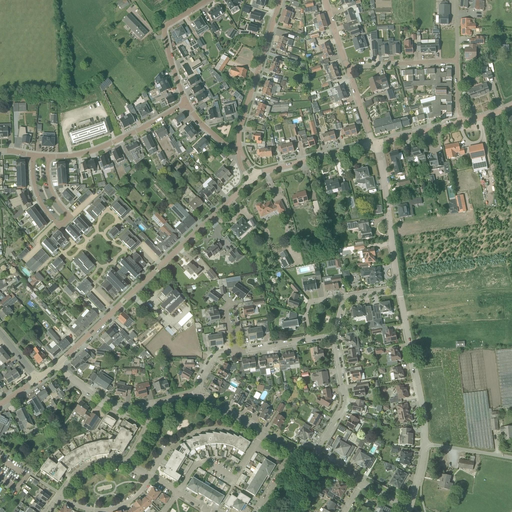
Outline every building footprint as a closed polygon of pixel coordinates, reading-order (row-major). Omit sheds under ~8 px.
[(120,0),(116,3),(121,10),(129,5),(125,0),(120,0)] [(241,3),(239,0),(233,0),(225,0),(224,1),(230,11),(237,7),(236,5),(241,3)] [(266,0),(257,0),(257,1),(254,0),(252,7),(259,10),(260,6),(263,7),(264,7),(265,4),(266,5),(266,0)] [(471,5),(471,10),(484,11),(484,0),(472,0),(472,1),(471,1),(468,1),(461,0),(460,8),(468,9),(468,5),(471,5)] [(439,5),(439,25),(448,25),(448,16),(450,16),(450,6),(448,6),(448,2),(441,2),(441,5),(439,5)] [(349,11),(344,13),(346,18),(355,15),(360,14),(358,8),(360,8),(359,4),(348,8),(349,11)] [(284,11),(282,17),(289,19),(292,20),(294,14),(292,13),(293,11),(294,11),(296,7),(290,5),(288,9),(288,12),(284,11)] [(218,6),(207,13),(211,20),(223,13),(218,6)] [(249,14),(251,8),(244,6),(242,12),(249,14)] [(260,22),(262,16),(252,13),(250,19),(251,19),(254,20),(260,22)] [(148,33),(129,14),(122,21),(141,40),(148,33)] [(325,21),(323,15),(320,16),(319,14),(315,15),(313,15),(314,18),(317,17),(317,19),(313,20),(315,24),(318,23),(325,21)] [(350,26),(356,24),(359,23),(358,18),(356,19),(355,15),(346,18),(347,24),(349,23),(350,26)] [(283,26),(287,28),(290,29),(291,25),(287,24),(289,19),(282,17),(280,23),(283,24),(283,26)] [(202,34),(200,30),(205,27),(200,18),(196,21),(196,22),(193,23),(195,27),(193,28),(198,37),(202,34)] [(476,31),(476,27),(476,24),(471,24),(471,20),(461,20),(461,35),(472,35),(471,31),(476,31)] [(324,28),(327,27),(325,21),(318,23),(320,29),(319,30),(320,32),(324,31),(324,28)] [(359,23),(356,24),(350,26),(351,30),(349,30),(352,37),(360,34),(359,31),(362,30),(360,23),(359,23)] [(214,33),(218,31),(214,24),(210,26),(214,33)] [(237,31),(240,35),(243,35),(246,35),(249,35),(250,32),(256,34),(256,33),(257,33),(258,29),(257,29),(257,28),(246,24),(244,32),(238,30),(237,31)] [(176,35),(173,37),(177,44),(183,40),(181,37),(185,35),(181,27),(176,29),(177,30),(174,32),(176,35)] [(235,35),(236,35),(238,32),(233,29),(228,37),(232,39),(235,35)] [(425,55),(429,55),(428,44),(421,44),(420,36),(417,36),(417,52),(421,52),(421,54),(425,54),(425,55)] [(281,37),(279,43),(286,45),(287,42),(289,43),(289,40),(281,37)] [(363,49),(364,48),(361,37),(353,40),(356,51),(358,50),(358,52),(359,53),(361,53),(362,53),(363,52),(363,50),(363,49)] [(389,39),(389,51),(393,51),(393,55),(400,55),(399,46),(395,46),(395,44),(393,44),(393,39),(389,39)] [(377,40),(378,52),(382,52),(382,56),(388,55),(388,46),(384,47),(384,44),(382,45),(382,40),(377,40)] [(435,43),(428,44),(429,55),(433,54),(433,53),(436,53),(436,51),(439,51),(439,40),(435,40),(435,43)] [(180,54),(197,44),(195,41),(187,46),(184,41),(176,46),(178,49),(177,49),(180,54)] [(405,50),(405,54),(413,54),(412,42),(411,42),(410,42),(404,42),(404,50),(405,50)] [(285,49),(286,45),(279,43),(277,50),(285,52),(286,50),(285,49)] [(199,48),(197,44),(180,54),(183,59),(184,59),(186,61),(189,59),(193,57),(191,53),(199,48)] [(323,52),(330,50),(328,44),(319,47),(320,50),(322,49),(323,52)] [(476,46),(470,46),(470,49),(465,49),(465,58),(466,58),(466,60),(470,60),(470,61),(474,61),(474,56),(476,56),(476,46)] [(332,56),(330,50),(323,52),(325,56),(323,57),(324,59),(332,56)] [(229,60),(222,55),(220,59),(221,60),(220,61),(215,69),(220,73),(229,60)] [(185,72),(201,63),(199,60),(192,64),(189,59),(186,61),(184,63),(185,65),(182,67),(185,72)] [(274,59),(272,66),(278,68),(281,69),(282,65),(282,62),(274,59)] [(203,66),(201,63),(185,72),(188,77),(191,75),(193,78),(194,77),(198,75),(196,71),(203,66)] [(338,71),(335,65),(329,67),(328,64),(324,66),(325,71),(330,69),(331,73),(338,71)] [(272,66),(270,72),(278,75),(279,72),(277,71),(278,68),(272,66)] [(237,76),(244,78),(246,71),(236,68),(236,69),(231,68),(229,75),(236,78),(237,76)] [(430,81),(425,81),(425,86),(435,86),(435,78),(435,69),(427,70),(428,75),(430,75),(430,81)] [(441,69),(435,69),(435,78),(441,78),(452,78),(452,70),(446,70),(446,73),(441,73),(441,69)] [(414,87),(425,86),(425,81),(424,70),(416,70),(417,76),(419,76),(419,81),(414,82),(414,87)] [(338,80),(337,78),(340,77),(338,71),(331,73),(329,74),(330,78),(331,80),(332,82),(338,80)] [(405,71),(406,76),(408,76),(408,82),(403,82),(405,91),(414,89),(414,87),(414,82),(413,71),(405,71)] [(484,81),(493,79),(491,71),(482,74),(484,81)] [(160,87),(168,84),(167,80),(166,80),(166,79),(165,79),(162,72),(154,79),(157,85),(159,84),(160,87)] [(223,81),(217,74),(214,76),(219,84),(223,81)] [(387,83),(385,76),(378,78),(378,77),(369,80),(372,88),(371,88),(373,93),(381,90),(379,86),(387,83)] [(193,78),(187,81),(187,82),(187,83),(188,85),(189,85),(190,87),(195,84),(197,86),(200,84),(202,83),(198,78),(196,79),(194,77),(193,78)] [(452,89),(452,81),(446,81),(446,84),(441,84),(441,78),(435,78),(435,86),(435,89),(447,89),(452,89)] [(108,87),(104,82),(99,86),(102,92),(108,87)] [(267,82),(265,88),(271,90),(276,92),(277,88),(275,87),(275,84),(267,82)] [(170,88),(168,84),(160,87),(161,90),(159,91),(161,97),(167,94),(166,92),(170,90),(169,88),(170,88)] [(205,92),(200,84),(197,86),(191,90),(190,91),(192,94),(193,93),(194,95),(198,92),(200,95),(205,92)] [(485,93),(489,92),(486,84),(482,85),(482,86),(466,92),(468,96),(470,95),(471,99),(485,94),(485,93)] [(335,96),(339,95),(345,92),(343,86),(334,89),(331,90),(333,96),(335,96)] [(265,88),(262,94),(271,97),(272,94),(270,94),(271,90),(265,88)] [(393,89),(386,90),(387,100),(395,99),(393,89)] [(242,102),(243,97),(236,91),(233,95),(237,98),(238,98),(242,102)] [(210,100),(205,92),(200,95),(194,98),(195,99),(194,99),(197,103),(198,104),(203,101),(204,103),(210,100)] [(345,92),(339,95),(335,96),(336,100),(338,99),(339,102),(348,98),(345,92)] [(172,98),(172,97),(166,99),(165,95),(155,99),(155,100),(156,103),(161,102),(162,104),(164,103),(166,106),(174,103),(174,102),(175,101),(173,97),(172,98)] [(435,95),(435,101),(435,106),(441,106),(441,101),(446,101),(446,102),(452,102),(452,95),(449,95),(447,95),(435,95)] [(429,119),(436,118),(435,106),(435,101),(422,104),(423,109),(428,108),(430,113),(427,114),(429,119)] [(149,115),(148,114),(147,111),(150,110),(146,102),(140,106),(141,109),(138,111),(142,119),(146,117),(146,116),(149,115)] [(216,114),(220,113),(218,102),(217,102),(213,103),(212,109),(212,110),(208,111),(210,120),(217,119),(216,114)] [(235,102),(223,105),(226,117),(230,116),(230,115),(233,115),(233,114),(233,112),(236,111),(235,108),(237,108),(235,102)] [(132,117),(137,115),(131,104),(130,105),(126,107),(130,114),(119,120),(121,124),(120,125),(122,128),(123,128),(127,126),(128,127),(131,125),(131,124),(135,122),(132,117)] [(259,104),(257,110),(264,112),(264,113),(269,114),(271,108),(259,104)] [(409,107),(411,113),(418,111),(419,116),(417,117),(418,122),(425,120),(426,120),(424,115),(423,109),(422,104),(409,107)] [(441,106),(435,106),(436,118),(441,116),(441,111),(446,111),(446,113),(452,113),(452,106),(441,106)] [(268,116),(269,114),(264,113),(264,112),(257,110),(255,117),(264,120),(265,117),(267,117),(268,116)] [(373,126),(376,135),(389,132),(386,123),(392,121),(389,113),(386,114),(384,115),(385,117),(386,117),(386,118),(373,122),(374,126),(373,126)] [(182,114),(172,121),(177,129),(182,125),(180,123),(185,120),(185,119),(186,118),(183,114),(182,115),(182,114)] [(393,121),(395,130),(402,128),(402,127),(410,125),(409,122),(410,122),(410,121),(409,121),(408,117),(393,121)] [(395,130),(393,121),(392,121),(386,123),(389,132),(395,130)] [(73,145),(107,134),(107,133),(104,124),(104,123),(69,135),(72,145),(73,145)] [(7,129),(11,129),(11,125),(0,125),(0,137),(2,138),(8,138),(7,129)] [(187,135),(193,129),(191,126),(191,127),(189,125),(187,127),(185,125),(179,129),(182,134),(185,132),(187,135)] [(349,128),(351,136),(357,134),(357,132),(359,131),(357,126),(349,128)] [(25,128),(20,127),(18,138),(22,139),(21,143),(29,145),(30,139),(31,139),(31,135),(26,134),(25,128)] [(168,135),(163,128),(154,133),(159,140),(168,135)] [(345,137),(351,136),(349,128),(341,130),(343,136),(345,135),(345,137)] [(196,133),(193,129),(187,135),(189,137),(187,139),(190,143),(196,139),(194,137),(197,134),(196,133)] [(264,132),(256,131),(256,134),(254,134),(253,141),(257,141),(257,144),(261,144),(265,145),(265,142),(262,142),(261,141),(261,135),(264,136),(264,132)] [(328,134),(330,141),(336,140),(336,137),(338,137),(336,131),(328,134)] [(324,143),(330,141),(328,134),(320,136),(322,141),(324,141),(324,143)] [(149,135),(142,139),(148,152),(155,148),(149,135)] [(309,147),(307,139),(306,135),(298,137),(301,147),(303,146),(303,149),(309,147)] [(54,138),(39,137),(39,143),(42,143),(42,147),(46,147),(49,148),(49,147),(54,148),(54,138)] [(307,139),(309,147),(315,145),(315,143),(317,143),(316,137),(307,139)] [(193,148),(198,154),(208,144),(203,139),(193,148)] [(143,150),(140,145),(138,146),(136,142),(130,145),(139,162),(141,161),(139,151),(143,150)] [(288,153),(286,145),(285,142),(279,144),(278,144),(278,145),(279,147),(278,147),(280,153),(282,152),(283,154),(288,153)] [(294,149),(296,148),(294,143),(286,145),(288,153),(294,151),(294,149)] [(266,157),(265,149),(265,147),(265,145),(261,144),(257,144),(257,150),(258,156),(260,155),(260,158),(266,157)] [(447,156),(448,156),(449,159),(457,158),(456,154),(460,153),(460,155),(465,155),(463,149),(459,149),(458,144),(445,146),(447,156)] [(139,162),(130,145),(125,147),(127,151),(124,152),(127,158),(131,156),(134,161),(136,165),(139,162)] [(469,148),(471,157),(472,165),(474,172),(487,169),(483,145),(469,148)] [(272,154),(274,154),(274,148),(265,149),(266,157),(272,157),(272,154)] [(412,150),(413,155),(409,156),(410,161),(414,160),(415,162),(418,161),(419,162),(420,166),(427,164),(424,153),(421,154),(419,148),(412,150)] [(112,153),(117,164),(125,160),(123,155),(120,156),(118,151),(117,151),(116,150),(112,152),(113,153),(112,153)] [(394,169),(396,175),(402,173),(399,160),(400,160),(398,152),(390,154),(392,162),(394,162),(395,169),(394,169)] [(162,153),(157,155),(161,162),(166,160),(162,153)] [(441,155),(434,156),(433,157),(434,157),(434,158),(429,159),(431,170),(437,169),(436,168),(444,166),(445,174),(451,173),(449,164),(448,163),(443,164),(441,155)] [(98,162),(101,171),(110,168),(106,157),(105,157),(105,156),(100,157),(101,158),(100,159),(101,162),(98,162)] [(91,160),(87,161),(90,170),(93,170),(93,172),(99,171),(97,164),(94,164),(94,161),(92,162),(91,160)] [(90,170),(87,161),(84,162),(84,163),(82,164),(83,169),(80,169),(82,175),(88,174),(87,171),(90,170)] [(369,171),(369,170),(368,170),(368,171),(367,169),(363,169),(362,168),(363,167),(362,167),(361,168),(359,169),(358,169),(356,170),(353,170),(354,174),(356,174),(357,180),(358,180),(357,181),(359,181),(361,181),(362,181),(364,181),(365,181),(367,189),(375,188),(373,178),(369,179),(368,177),(369,177),(368,175),(369,175),(370,175),(370,174),(369,173),(369,172),(369,171)] [(231,176),(225,170),(217,178),(223,184),(226,181),(225,180),(230,175),(231,176)] [(326,182),(326,183),(328,191),(327,191),(326,191),(328,196),(328,195),(333,194),(332,190),(340,188),(338,179),(333,181),(331,182),(331,181),(329,182),(328,181),(327,182),(326,182)] [(208,186),(206,189),(211,195),(216,191),(214,189),(217,186),(212,180),(207,185),(208,186)] [(340,185),(341,187),(342,192),(349,191),(347,183),(340,185)] [(114,190),(109,184),(104,189),(104,192),(108,196),(114,190)] [(66,199),(73,192),(70,189),(70,185),(66,185),(63,186),(63,189),(59,189),(59,192),(62,194),(66,199)] [(79,186),(73,192),(66,199),(70,203),(72,200),(74,203),(79,198),(76,195),(81,189),(79,186)] [(183,193),(186,196),(188,195),(193,201),(188,205),(194,211),(199,207),(198,206),(201,204),(202,204),(188,189),(183,193)] [(207,199),(211,195),(206,189),(203,191),(202,190),(197,195),(202,200),(205,197),(207,199)] [(29,197),(27,192),(22,194),(20,190),(15,190),(18,197),(10,200),(11,204),(29,198),(29,197)] [(78,200),(81,204),(92,193),(88,190),(78,200)] [(306,193),(292,196),(294,205),(308,202),(306,193)] [(463,195),(456,196),(459,213),(466,211),(463,195)] [(195,222),(177,203),(174,206),(172,204),(173,203),(168,197),(166,199),(170,204),(168,206),(170,209),(183,222),(176,229),(182,235),(189,229),(195,222)] [(26,205),(31,203),(29,198),(30,198),(29,198),(11,204),(13,208),(21,205),(23,212),(27,209),(26,205)] [(116,213),(125,205),(124,204),(124,205),(118,199),(119,198),(118,198),(109,207),(110,207),(113,210),(112,210),(113,211),(113,210),(116,213),(117,213),(116,213)] [(107,208),(98,199),(99,199),(92,205),(100,213),(103,211),(104,211),(103,210),(106,207),(107,208)] [(458,213),(456,200),(448,202),(450,210),(449,210),(450,214),(458,213)] [(256,206),(261,217),(277,210),(279,214),(286,211),(281,201),(275,204),(275,205),(273,207),(271,202),(262,206),(261,204),(256,206)] [(122,220),(131,211),(125,205),(125,204),(125,205),(116,213),(117,213),(119,216),(119,217),(120,216),(123,219),(122,220)] [(100,213),(92,205),(92,206),(86,212),(86,211),(85,211),(94,221),(95,220),(94,220),(97,217),(98,217),(97,216),(100,214),(100,213)] [(407,205),(398,206),(400,218),(409,217),(407,205)] [(30,217),(37,212),(33,208),(26,213),(30,217)] [(159,229),(166,236),(161,240),(169,248),(178,240),(173,235),(175,233),(166,223),(154,211),(153,212),(153,215),(154,216),(151,219),(160,228),(159,229)] [(33,221),(40,216),(37,212),(30,217),(33,221)] [(36,226),(43,221),(40,216),(33,221),(36,226)] [(87,231),(88,230),(89,229),(78,218),(73,223),(75,225),(72,227),(71,225),(65,231),(74,240),(74,241),(75,240),(76,241),(81,236),(79,234),(81,232),(83,234),(87,230),(87,231)] [(250,227),(246,222),(242,219),(231,229),(234,232),(233,233),(233,234),(235,235),(236,235),(238,236),(244,230),(245,232),(250,227)] [(361,232),(362,239),(372,238),(371,230),(370,230),(368,220),(358,222),(358,223),(357,223),(357,222),(347,224),(348,230),(358,229),(359,232),(361,232)] [(46,225),(43,221),(36,226),(40,230),(46,225)] [(144,221),(143,221),(141,223),(147,229),(150,227),(144,221)] [(122,229),(118,225),(115,227),(113,229),(112,229),(113,229),(111,230),(108,234),(113,239),(123,229),(122,229)] [(126,245),(134,237),(133,237),(128,231),(128,230),(119,239),(120,239),(123,242),(122,243),(123,242),(126,245)] [(47,238),(42,244),(51,253),(50,253),(51,254),(51,253),(52,254),(58,249),(56,247),(58,245),(60,247),(66,241),(65,240),(66,240),(65,239),(63,237),(58,231),(51,238),(52,238),(49,240),(47,238)] [(131,252),(141,243),(140,243),(134,237),(135,237),(134,237),(126,245),(129,248),(128,248),(128,249),(129,248),(132,251),(131,252)] [(165,252),(169,248),(161,240),(158,237),(156,239),(159,243),(160,242),(161,244),(159,246),(158,245),(156,248),(160,252),(162,250),(163,250),(162,250),(165,252)] [(206,256),(209,259),(213,256),(213,257),(220,252),(219,250),(222,247),(218,243),(215,246),(214,244),(211,246),(211,247),(208,250),(207,249),(203,252),(205,254),(204,255),(206,256)] [(233,250),(229,254),(231,256),(228,259),(232,264),(235,261),(236,262),(243,257),(237,249),(234,251),(233,250)] [(357,268),(362,268),(370,266),(371,266),(370,262),(375,262),(374,254),(375,254),(374,249),(365,250),(363,251),(362,251),(364,258),(365,258),(365,263),(357,264),(357,268)] [(280,261),(284,269),(292,265),(288,256),(285,251),(280,254),(282,259),(280,261)] [(88,261),(89,260),(86,257),(86,256),(85,257),(82,253),(83,253),(82,252),(73,261),(73,262),(74,261),(80,268),(79,268),(80,269),(88,261)] [(140,263),(142,260),(135,253),(132,256),(131,256),(130,257),(129,258),(141,271),(145,268),(140,263)] [(126,278),(124,276),(125,275),(128,273),(135,280),(136,279),(137,278),(140,275),(139,273),(141,271),(129,258),(129,257),(126,260),(125,258),(122,261),(120,264),(121,264),(120,265),(121,266),(121,265),(123,267),(120,270),(115,274),(114,273),(114,272),(113,271),(113,272),(112,271),(107,276),(108,277),(105,280),(106,280),(118,293),(121,290),(122,292),(126,288),(126,289),(127,288),(126,288),(127,287),(125,284),(123,282),(126,278)] [(65,265),(61,261),(59,258),(58,258),(51,265),(57,272),(65,265)] [(86,276),(95,267),(95,266),(94,267),(93,266),(88,261),(80,269),(79,269),(80,269),(86,275),(85,276),(86,276)] [(197,276),(203,271),(198,267),(196,269),(193,266),(192,266),(189,264),(184,269),(187,272),(187,271),(191,275),(190,275),(191,275),(195,272),(195,273),(197,276)] [(370,269),(370,266),(362,268),(362,270),(361,270),(362,277),(370,276),(370,279),(367,279),(368,285),(378,283),(378,282),(382,282),(380,268),(376,268),(375,268),(370,269)] [(205,274),(211,281),(217,277),(211,269),(205,274)] [(37,273),(35,275),(41,282),(44,279),(37,273)] [(248,292),(237,284),(235,285),(234,284),(233,281),(235,281),(234,278),(240,277),(240,276),(225,279),(227,287),(227,289),(232,288),(233,289),(231,292),(235,295),(234,295),(238,298),(238,297),(242,300),(248,292)] [(39,281),(35,277),(32,280),(33,280),(30,283),(33,287),(39,281)] [(304,283),(303,283),(305,292),(317,290),(316,284),(318,283),(317,277),(313,278),(314,281),(308,282),(308,280),(303,281),(304,283)] [(341,277),(332,278),(331,277),(323,278),(323,283),(325,283),(326,291),(333,290),(339,289),(338,284),(342,283),(341,277)] [(93,288),(90,286),(91,285),(90,283),(86,279),(76,288),(80,293),(81,292),(84,294),(87,291),(88,292),(93,288)] [(225,295),(224,288),(227,287),(225,279),(217,281),(219,290),(215,290),(214,293),(211,291),(207,297),(210,298),(209,300),(212,302),(213,301),(216,303),(220,298),(219,297),(220,295),(221,295),(225,295)] [(106,280),(105,281),(104,282),(104,283),(101,286),(108,293),(110,291),(115,296),(118,293),(106,280)] [(294,283),(290,286),(297,294),(300,291),(294,283)] [(54,284),(48,290),(51,294),(57,288),(54,284)] [(69,285),(63,290),(69,297),(75,292),(69,285)] [(169,287),(168,286),(161,294),(162,294),(157,298),(162,303),(165,300),(166,301),(172,295),(171,294),(172,293),(171,292),(172,290),(169,287),(170,287),(169,287)] [(172,295),(166,301),(160,307),(168,315),(169,314),(170,315),(183,301),(184,302),(186,299),(181,293),(179,295),(175,290),(172,293),(171,294),(172,295)] [(90,292),(86,296),(100,311),(104,307),(90,292)] [(288,305),(298,308),(300,301),(298,301),(299,296),(293,294),(291,298),(288,305)] [(0,304),(2,307),(7,303),(12,299),(9,297),(8,295),(2,300),(0,298),(0,304)] [(258,309),(257,305),(263,304),(263,300),(253,302),(254,306),(243,308),(244,315),(253,314),(253,310),(258,309)] [(377,320),(376,314),(381,313),(381,314),(388,313),(389,314),(392,313),(392,308),(390,308),(389,302),(379,304),(380,305),(373,306),(374,311),(372,312),(374,326),(374,328),(374,329),(386,327),(386,324),(382,325),(382,324),(377,320)] [(7,303),(2,307),(1,308),(3,310),(0,312),(0,315),(4,320),(9,315),(12,312),(9,308),(11,307),(7,303)] [(366,314),(365,306),(352,309),(352,312),(352,313),(352,314),(352,315),(352,316),(353,317),(354,318),(366,316),(367,322),(373,321),(372,313),(366,314)] [(202,318),(210,316),(211,323),(215,322),(215,321),(220,320),(218,313),(217,313),(216,308),(201,310),(202,318)] [(85,329),(97,315),(91,310),(83,318),(80,316),(76,320),(76,321),(85,329)] [(189,312),(177,324),(180,327),(193,316),(189,312)] [(129,318),(123,313),(116,320),(125,327),(128,323),(126,321),(129,318)] [(296,323),(297,314),(290,313),(289,322),(281,323),(282,329),(289,328),(288,331),(296,330),(296,327),(299,326),(298,323),(296,323)] [(77,338),(85,329),(76,321),(73,324),(76,326),(73,329),(70,326),(68,329),(77,338)] [(268,328),(265,328),(264,323),(257,324),(257,329),(254,329),(256,340),(257,339),(257,340),(262,339),(261,339),(263,338),(262,334),(266,333),(269,332),(268,328)] [(256,340),(254,329),(250,330),(250,328),(243,329),(245,336),(248,336),(249,341),(250,341),(255,340),(256,340)] [(63,352),(70,345),(64,339),(60,343),(58,341),(59,340),(50,329),(46,333),(51,338),(63,352)] [(110,329),(105,334),(110,339),(113,342),(116,345),(118,343),(115,340),(120,336),(116,332),(115,334),(110,329)] [(393,330),(385,331),(382,332),(385,346),(391,344),(390,342),(397,340),(396,336),(395,336),(394,333),(393,333),(393,330)] [(132,332),(128,336),(132,341),(137,337),(132,332)] [(214,336),(216,346),(217,346),(217,347),(222,346),(221,345),(223,345),(222,340),(225,340),(224,332),(217,333),(218,335),(214,336)] [(132,341),(128,336),(125,333),(122,337),(128,344),(132,341)] [(110,339),(105,334),(100,338),(106,344),(110,339)] [(216,346),(214,336),(210,337),(209,335),(203,336),(204,343),(208,343),(209,347),(210,347),(210,348),(215,347),(215,346),(216,346)] [(356,346),(355,339),(354,339),(354,336),(346,337),(347,342),(345,342),(346,348),(352,347),(353,350),(359,349),(360,349),(359,346),(356,346)] [(42,346),(37,340),(35,338),(33,341),(40,348),(42,346)] [(44,348),(54,359),(62,352),(56,345),(52,349),(48,344),(44,348)] [(36,353),(32,356),(39,364),(43,361),(44,362),(46,360),(46,359),(37,347),(33,349),(36,353)] [(320,359),(325,358),(323,351),(322,352),(321,347),(314,348),(314,353),(315,360),(316,360),(316,361),(320,360),(320,359)] [(398,354),(397,348),(391,349),(392,355),(391,355),(390,355),(391,362),(386,363),(387,366),(398,364),(397,361),(401,360),(399,354),(398,354)] [(511,348),(496,351),(503,408),(511,406),(511,348)] [(356,356),(356,353),(359,352),(359,349),(353,350),(348,351),(349,357),(348,357),(349,364),(353,363),(353,364),(358,363),(357,356),(356,356)] [(84,351),(77,358),(83,364),(84,364),(90,358),(92,359),(95,357),(90,351),(87,354),(84,351)] [(289,366),(293,365),(299,364),(298,357),(294,358),(293,353),(290,354),(290,352),(287,353),(289,366)] [(282,357),(278,358),(279,366),(279,367),(285,366),(285,369),(290,368),(289,366),(287,353),(284,353),(285,355),(281,355),(282,357)] [(10,359),(5,354),(0,358),(0,361),(3,365),(10,359)] [(279,366),(278,358),(277,356),(271,357),(271,355),(267,356),(270,371),(274,371),(273,366),(279,366)] [(270,371),(267,356),(264,357),(264,358),(258,359),(258,360),(259,370),(260,372),(270,370),(270,371)] [(89,365),(84,364),(83,364),(77,358),(71,364),(77,371),(79,369),(82,372),(89,365)] [(259,370),(258,360),(254,361),(254,358),(248,359),(249,369),(255,368),(255,370),(259,370)] [(249,369),(248,359),(242,360),(242,363),(238,363),(240,373),(244,372),(244,373),(245,374),(250,373),(249,369)] [(19,377),(15,370),(11,372),(9,369),(14,366),(12,363),(5,368),(8,372),(14,381),(19,377)] [(223,380),(227,382),(231,376),(230,375),(228,373),(229,372),(228,372),(231,367),(224,363),(222,368),(221,367),(217,374),(224,379),(223,380)] [(194,364),(193,364),(184,364),(184,367),(183,367),(183,372),(180,377),(181,377),(182,379),(184,379),(188,381),(192,374),(190,372),(191,370),(191,368),(194,368),(194,364)] [(360,374),(362,374),(361,367),(354,368),(355,371),(350,372),(351,376),(352,376),(352,381),(361,380),(360,374)] [(395,380),(404,378),(403,373),(402,373),(401,367),(393,369),(394,373),(395,380)] [(8,385),(14,381),(8,372),(6,373),(6,375),(3,376),(4,377),(3,377),(8,385)] [(109,385),(111,382),(112,380),(101,372),(97,378),(100,380),(98,384),(101,386),(101,387),(105,390),(106,390),(108,391),(109,391),(110,388),(111,387),(109,385)] [(327,385),(328,384),(327,378),(328,377),(327,372),(316,374),(316,375),(312,376),(313,381),(315,381),(316,386),(324,385),(324,387),(327,386),(327,385)] [(88,379),(89,380),(87,384),(90,386),(93,382),(97,376),(93,373),(91,375),(88,379)] [(237,390),(230,386),(226,384),(226,383),(219,379),(219,380),(220,380),(218,383),(218,384),(213,381),(209,387),(212,389),(212,390),(214,391),(215,390),(218,392),(220,388),(223,389),(225,391),(227,390),(234,394),(237,390)] [(155,388),(156,393),(164,390),(164,389),(169,388),(167,381),(162,382),(153,384),(154,388),(155,388)] [(358,388),(354,388),(355,396),(359,396),(359,397),(366,396),(364,389),(369,388),(368,382),(357,384),(358,388)] [(50,394),(50,395),(52,399),(58,396),(60,399),(65,396),(61,391),(60,391),(58,389),(59,388),(56,383),(54,384),(54,383),(48,386),(52,392),(50,394)] [(135,393),(136,398),(143,396),(143,397),(147,396),(146,391),(150,390),(148,383),(139,385),(140,387),(135,389),(136,393),(135,393)] [(117,385),(115,394),(121,396),(121,397),(125,397),(126,394),(129,395),(131,388),(124,387),(117,386),(118,385),(117,385)] [(394,399),(394,403),(395,403),(401,402),(401,399),(408,398),(407,393),(406,390),(407,390),(406,388),(404,389),(403,386),(396,387),(397,391),(397,390),(398,396),(395,396),(394,399)] [(238,396),(234,403),(241,407),(248,394),(237,388),(237,390),(234,394),(238,396)] [(324,406),(328,408),(332,402),(330,401),(331,399),(330,389),(323,390),(323,394),(325,394),(326,394),(324,397),(320,404),(324,406)] [(56,406),(52,399),(50,395),(48,397),(45,391),(44,391),(42,392),(38,395),(36,397),(27,403),(33,414),(35,417),(45,412),(40,403),(43,401),(42,400),(47,397),(49,400),(48,401),(53,408),(56,406)] [(493,419),(492,412),(492,409),(489,410),(486,391),(463,394),(470,446),(494,449),(491,431),(490,420),(493,419)] [(247,410),(253,414),(255,411),(258,413),(259,411),(261,408),(258,406),(260,403),(259,401),(255,399),(253,399),(251,402),(248,400),(244,407),(247,409),(247,410)] [(364,401),(356,400),(355,405),(354,405),(352,411),(362,413),(363,405),(364,401)] [(265,401),(261,408),(259,411),(262,413),(259,418),(266,422),(268,418),(269,418),(271,414),(266,411),(269,406),(270,404),(265,401)] [(284,406),(286,404),(282,401),(280,404),(280,403),(275,411),(280,414),(284,406)] [(86,419),(89,414),(86,412),(88,408),(84,405),(84,404),(81,402),(74,411),(86,419)] [(408,423),(411,422),(410,422),(412,421),(411,416),(409,417),(407,404),(397,406),(399,418),(400,424),(404,424),(405,425),(407,424),(408,423)] [(21,431),(33,426),(25,408),(16,411),(20,421),(17,423),(21,431)] [(310,423),(317,427),(322,417),(319,415),(321,412),(314,408),(311,414),(314,415),(310,423)] [(500,419),(499,411),(492,412),(493,419),(497,419),(500,419)] [(0,423),(5,426),(7,422),(11,424),(12,421),(10,418),(9,418),(6,413),(2,414),(1,417),(0,416),(0,423)] [(101,420),(98,418),(91,414),(85,424),(83,427),(90,432),(91,432),(94,431),(101,420)] [(107,426),(111,419),(106,415),(102,423),(107,426)] [(281,424),(282,425),(285,420),(277,415),(272,424),(279,428),(281,424)] [(359,420),(351,416),(349,420),(346,426),(350,428),(349,429),(352,430),(353,430),(354,430),(358,423),(357,423),(359,420)] [(112,429),(116,422),(111,419),(107,426),(112,429)] [(498,430),(497,419),(493,419),(490,420),(491,431),(498,430)] [(137,429),(136,428),(136,427),(136,426),(135,426),(134,426),(134,425),(133,425),(133,426),(132,426),(126,422),(125,422),(127,423),(117,439),(108,434),(108,442),(108,443),(109,453),(111,450),(116,450),(117,451),(117,452),(117,453),(118,454),(119,454),(120,454),(120,453),(122,454),(137,429)] [(298,436),(298,437),(305,441),(307,437),(310,439),(313,433),(309,430),(311,427),(305,424),(303,427),(304,428),(299,437),(298,436)] [(505,431),(505,440),(511,439),(511,426),(504,427),(504,428),(500,428),(501,432),(505,431)] [(411,434),(411,429),(402,429),(402,436),(404,436),(404,445),(412,445),(413,440),(413,438),(413,434),(411,434)] [(205,435),(202,435),(205,446),(210,445),(209,434),(205,434),(205,435)] [(198,437),(195,438),(199,448),(205,446),(202,435),(198,435),(198,437)] [(232,436),(229,435),(227,445),(233,447),(238,438),(233,435),(232,436)] [(244,454),(244,453),(250,443),(239,436),(238,438),(233,447),(244,454)] [(345,444),(345,445),(348,440),(345,438),(342,440),(338,437),(332,446),(336,448),(334,451),(337,452),(336,452),(339,454),(345,444)] [(192,440),(189,441),(194,450),(199,448),(195,438),(192,438),(192,440)] [(361,448),(364,443),(366,439),(362,438),(358,446),(361,448)] [(186,443),(183,444),(189,453),(194,450),(189,441),(186,441),(186,443)] [(87,459),(90,458),(92,458),(95,457),(97,456),(99,456),(100,456),(101,455),(104,455),(107,455),(109,455),(109,453),(108,443),(101,443),(85,447),(71,454),(59,464),(66,471),(68,473),(71,470),(73,468),(75,466),(78,464),(79,464),(81,463),(82,462),(84,461),(87,459)] [(189,453),(183,444),(180,445),(181,448),(179,451),(178,453),(175,451),(164,468),(166,469),(163,474),(177,483),(180,477),(175,473),(184,459),(185,460),(186,460),(187,460),(187,459),(186,458),(184,457),(186,455),(188,456),(189,453)] [(346,454),(349,456),(355,447),(350,444),(348,446),(345,445),(345,444),(339,454),(342,456),(342,455),(345,457),(346,454)] [(357,464),(360,466),(366,456),(367,454),(358,449),(353,458),(356,461),(355,463),(357,464)] [(403,466),(405,466),(406,465),(409,466),(410,461),(412,453),(401,451),(401,454),(400,459),(398,458),(396,459),(396,461),(397,463),(400,464),(402,464),(403,466)] [(370,468),(375,460),(375,459),(371,456),(369,458),(366,456),(360,466),(363,468),(363,467),(365,469),(367,466),(370,468)] [(62,479),(61,478),(66,471),(59,464),(57,467),(47,461),(48,459),(40,470),(58,483),(59,481),(60,482),(61,481),(62,480),(62,479)] [(258,471),(267,476),(269,477),(275,466),(265,459),(258,471)] [(458,467),(473,470),(474,462),(459,460),(458,467)] [(398,470),(390,483),(390,484),(399,489),(405,478),(404,478),(406,474),(398,470)] [(264,481),(267,476),(258,471),(255,476),(264,481)] [(451,476),(442,475),(441,480),(442,480),(440,488),(439,488),(452,490),(453,484),(450,483),(451,476)] [(252,481),(261,486),(264,481),(255,476),(252,481)] [(198,494),(204,484),(193,478),(186,488),(191,491),(192,490),(193,491),(192,492),(197,495),(198,494)] [(338,480),(336,484),(336,483),(335,483),(334,483),(333,483),(333,484),(332,484),(332,485),(331,485),(331,486),(331,487),(332,487),(332,488),(333,489),(334,489),(331,493),(341,498),(348,486),(338,480)] [(258,491),(261,486),(252,481),(249,486),(258,491)] [(316,489),(317,490),(324,494),(327,495),(330,491),(326,489),(328,487),(328,486),(328,485),(328,484),(321,481),(316,489)] [(203,497),(209,488),(204,484),(198,494),(203,497)] [(249,486),(246,491),(255,497),(258,491),(249,486)] [(160,493),(150,487),(148,490),(150,491),(147,496),(145,499),(144,499),(140,502),(139,501),(136,503),(142,511),(143,511),(151,505),(154,502),(160,493)] [(208,500),(214,491),(209,488),(203,497),(208,500)] [(322,498),(324,494),(317,490),(315,494),(322,498)] [(208,500),(213,503),(219,494),(214,491),(208,500)] [(49,497),(41,492),(38,498),(36,497),(34,500),(35,501),(42,505),(44,502),(45,501),(46,502),(49,497)] [(227,502),(226,504),(225,506),(231,510),(232,508),(238,511),(241,511),(245,505),(246,506),(250,500),(248,499),(246,497),(243,495),(241,494),(240,493),(236,499),(231,495),(230,497),(229,499),(227,502)] [(159,501),(165,504),(169,498),(163,494),(159,501)] [(219,494),(213,503),(219,506),(224,497),(219,494)] [(28,508),(29,509),(33,511),(36,511),(38,510),(38,511),(39,510),(40,510),(43,506),(42,505),(35,501),(32,506),(31,505),(28,508)] [(334,511),(335,511),(333,510),(336,505),(331,502),(328,507),(326,506),(322,511),(323,511),(334,511)] [(134,507),(129,510),(130,511),(127,511),(119,511),(120,511),(119,511),(142,511),(136,503),(133,505),(134,507)] [(384,506),(384,505),(380,503),(378,507),(381,509),(379,511),(390,511),(391,510),(384,506)]
